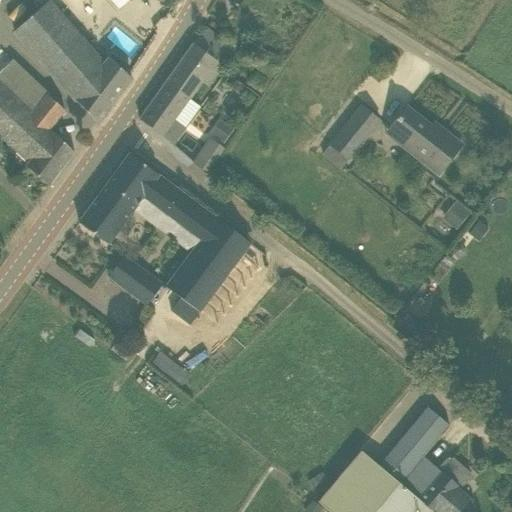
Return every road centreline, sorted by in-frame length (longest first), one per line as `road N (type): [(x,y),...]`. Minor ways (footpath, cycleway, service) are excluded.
road 1 (unclassified): [(511,441),(118,127)]
road 2 (unclassified): [(511,112),(329,0)]
road 3 (tertiary): [(118,127),(0,291)]
road 4 (tertiary): [(118,127),(198,0)]
